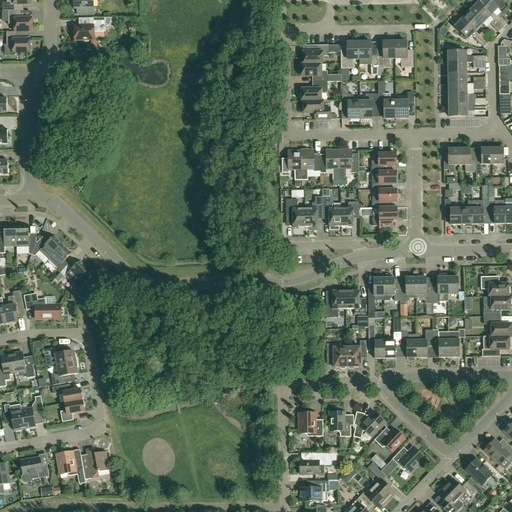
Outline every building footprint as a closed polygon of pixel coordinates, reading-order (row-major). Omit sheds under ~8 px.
[(6,0),(7,3),(3,3),(3,12),(8,12),(20,12),(20,5),(31,5),(31,0),(6,0)] [(74,0),(74,9),(77,9),(77,15),(94,15),(93,0),(74,0)] [(493,0),(492,2),(489,0),(481,0),(477,4),(490,16),(494,20),(503,29),(507,24),(498,16),(497,17),(493,13),(497,9),(499,10),(502,10),(504,8),(504,5),(503,3),(500,0),(493,0)] [(477,4),(470,12),(483,24),(490,16),(477,4)] [(6,32),(32,32),(31,19),(20,19),(20,12),(8,12),(8,24),(15,24),(15,32),(6,32)] [(462,19),(475,32),(483,24),(470,12),(462,19)] [(111,18),(105,18),(89,19),(90,27),(75,27),(75,41),(94,41),(94,32),(106,32),(106,26),(112,26),(111,18)] [(479,36),(475,32),(462,19),(455,27),(462,34),(461,35),(461,37),(464,40),(466,40),(467,39),(468,40),(472,35),(476,39),(479,36)] [(503,29),(494,20),(490,25),(499,33),(503,29)] [(483,31),(479,36),(488,44),(492,40),(483,31)] [(32,32),(6,32),(6,45),(13,45),(13,53),(30,53),(30,40),(19,40),(19,32),(32,32)] [(488,44),(479,36),(476,39),(475,40),(484,48),(488,44)] [(360,43),(359,43),(359,60),(365,60),(365,65),(371,65),(371,76),(377,76),(377,69),(377,56),(371,56),(371,43),(370,43),(370,41),(360,41),(360,43)] [(407,42),(395,43),(395,59),(401,59),(401,68),(413,68),(413,56),(407,56),(407,42)] [(359,60),(359,43),(347,43),(347,57),(341,57),(341,69),(353,69),(353,60),(359,60)] [(395,59),(395,43),(383,43),(383,56),(377,56),(377,69),(389,68),(389,59),(395,59)] [(329,57),(329,46),(317,46),(317,52),(303,52),(303,64),(301,64),(301,65),(322,64),(322,57),(329,57)] [(473,58),(466,58),(466,52),(448,52),(448,63),(466,63),(473,63),(485,63),(485,57),(473,57),(473,58)] [(466,63),(448,63),(448,74),(466,74),(466,63)] [(315,83),(328,83),(327,72),(320,72),(320,65),(322,65),(322,64),(301,65),(302,77),(315,77),(315,83)] [(466,74),(448,74),(449,85),(467,85),(466,74)] [(302,102),(323,101),(321,101),(321,94),(328,94),(328,83),(315,83),(315,89),(302,89),(302,102)] [(467,85),(449,85),(449,96),(467,95),(467,85)] [(378,95),(378,107),(384,107),(384,120),(396,119),(396,101),(390,102),(390,94),(378,95)] [(408,101),(396,101),(396,119),(408,119),(408,115),(414,115),(414,94),(408,94),(408,101)] [(348,120),(360,120),(360,102),(353,102),(353,96),(352,95),(342,95),(342,107),(348,107),(348,120)] [(365,102),(360,102),(360,120),(372,120),(372,107),(378,107),(378,95),(365,95),(365,102)] [(474,95),(467,95),(449,96),(449,106),(467,106),(474,106),(474,100),(474,95)] [(315,120),(318,120),(330,120),(330,109),(323,109),(323,101),(302,102),(304,102),(304,114),(315,114),(315,120)] [(500,115),(511,115),(511,105),(500,105),(500,115)] [(449,106),(449,118),(467,117),(467,106),(449,106)] [(444,159),(444,171),(449,170),(449,173),(455,173),(455,166),(460,166),(459,149),(448,150),(448,159),(444,159)] [(459,149),(460,166),(465,166),(465,173),(476,173),(476,161),(471,161),(470,149),(459,149)] [(476,161),(476,173),(476,176),(482,176),(482,169),(487,169),(487,165),(493,165),(492,149),(481,149),(481,161),(476,161)] [(492,149),(493,165),(504,165),(503,149),(492,149)] [(301,152),(301,181),(308,181),(308,170),(314,170),(314,172),(320,172),(320,174),(320,168),(320,155),(314,155),(314,152),(309,152),(309,150),(301,150),(301,152)] [(339,180),(339,151),(326,152),(326,168),(320,168),(320,174),(327,174),(327,170),(333,170),(333,180),(339,180)] [(358,173),(358,167),(352,167),(352,151),(339,151),(339,180),(346,180),(346,169),(352,169),(352,173),(358,173)] [(301,181),(301,152),(288,152),(288,159),(282,159),(282,173),(289,173),(289,170),(295,170),(295,181),(301,181)] [(379,173),(383,173),(383,167),(396,167),(396,154),(378,155),(378,161),(372,162),(372,173),(379,173)] [(0,175),(8,175),(8,161),(0,160),(0,175)] [(384,191),(383,185),(397,185),(396,172),(383,173),(379,173),(372,173),(372,191),(379,191),(384,191)] [(397,203),(397,190),(384,191),(379,191),(379,197),(372,198),(372,209),(379,209),(384,209),(384,203),(397,203)] [(317,218),(323,218),(323,197),(315,197),(315,204),(312,204),(312,210),(305,210),(305,228),(309,228),(309,231),(317,231),(317,218)] [(341,203),(334,203),(333,201),(332,200),(331,198),(329,197),(323,197),(323,218),(329,218),(329,231),(337,231),(337,228),(341,227),(341,209),(341,203)] [(293,228),(305,228),(305,210),(298,210),(297,200),(286,200),(286,216),(293,215),(293,228)] [(462,225),(461,209),(450,209),(450,200),(445,200),(445,215),(450,214),(450,226),(462,225)] [(483,209),(472,209),(472,225),(483,225),(483,213),(489,213),(488,201),(482,201),(483,209)] [(494,201),(488,201),(489,213),(494,213),(494,225),(505,225),(505,208),(505,201),(494,201)] [(468,209),(461,209),(462,225),(465,225),(465,227),(472,227),(472,225),(472,209),(472,202),(468,202),(468,209)] [(341,209),(341,227),(353,227),(353,217),(359,217),(359,203),(348,203),(348,209),(341,209)] [(393,208),(384,209),(379,209),(379,215),(373,216),(373,227),(380,227),(380,229),(393,228),(393,221),(397,221),(397,208),(393,208)] [(17,247),(16,227),(4,227),(4,245),(0,245),(0,254),(5,254),(5,247),(17,247)] [(29,254),(32,255),(36,245),(29,245),(29,227),(16,227),(17,247),(29,247),(29,254)] [(35,256),(40,251),(40,252),(40,251),(49,260),(62,245),(54,237),(41,250),(36,245),(32,255),(35,256)] [(68,265),(64,262),(71,254),(62,245),(49,260),(57,268),(56,270),(60,274),(68,265)] [(64,278),(65,277),(66,277),(75,285),(88,271),(79,262),(72,270),(68,265),(60,274),(64,278)] [(425,301),(425,304),(432,304),(432,291),(427,291),(426,278),(425,278),(425,275),(418,276),(418,278),(416,278),(416,299),(419,299),(422,301),(425,301)] [(448,278),(446,278),(446,275),(439,275),(439,278),(437,278),(438,291),(432,291),(432,304),(440,304),(440,302),(448,302),(448,295),(448,278)] [(384,279),(384,302),(390,302),(393,296),(394,296),(395,302),(400,301),(400,305),(400,292),(395,292),(394,279),(393,279),(392,276),(387,276),(386,279),(384,279)] [(459,293),(458,277),(448,278),(448,295),(458,295),(458,301),(464,301),(464,293),(459,293)] [(489,290),(489,297),(510,297),(508,297),(508,284),(489,285),(489,277),(481,278),(481,290),(489,290)] [(416,299),(416,278),(405,278),(406,292),(400,292),(400,305),(407,305),(407,299),(416,299)] [(375,319),(375,301),(384,301),(384,302),(384,279),(373,279),(374,299),(368,299),(369,319),(375,319)] [(9,307),(4,308),(6,324),(18,322),(16,309),(24,307),(21,291),(13,293),(14,297),(8,298),(9,307)] [(346,310),(346,292),(333,292),(333,302),(326,302),(326,319),(338,318),(338,310),(346,310)] [(359,292),(346,292),(346,310),(354,310),(354,315),(366,315),(366,301),(359,302),(359,292)] [(31,295),(24,296),(27,311),(33,310),(35,310),(35,320),(61,319),(61,316),(62,316),(63,314),(63,311),(62,309),(61,309),(61,305),(46,306),(46,304),(45,299),(38,300),(37,298),(32,299),(31,295)] [(489,298),(491,298),(491,305),(483,305),(483,318),(498,317),(498,310),(510,310),(510,297),(489,297),(489,298)] [(490,337),(511,337),(511,324),(498,324),(498,317),(483,318),(484,325),(491,325),(492,337),(490,337)] [(427,346),(433,345),(433,331),(432,331),(432,328),(431,327),(427,327),(425,329),(425,331),(425,341),(420,341),(420,335),(417,335),(417,359),(428,359),(427,346)] [(449,341),(449,358),(460,358),(459,338),(465,338),(465,330),(459,330),(459,334),(456,333),(452,333),(449,334),(449,341)] [(449,341),(449,334),(438,334),(438,331),(433,331),(433,345),(438,345),(439,358),(449,358),(449,341)] [(385,342),(385,359),(396,359),(395,346),(401,346),(401,333),(393,333),(394,341),(385,342)] [(401,333),(401,346),(406,346),(407,359),(417,359),(417,335),(408,335),(408,333),(401,333)] [(482,358),(497,357),(497,350),(509,350),(509,337),(511,337),(490,337),(483,338),(484,350),(482,350),(482,358)] [(360,348),(347,348),(347,368),(360,368),(360,357),(367,357),(366,342),(360,342),(360,348)] [(385,359),(385,342),(374,342),(375,359),(385,359)] [(347,368),(347,348),(333,348),(333,345),(327,345),(327,357),(333,357),(334,368),(347,368)] [(49,368),(57,366),(78,363),(77,359),(75,357),(74,352),(57,355),(56,348),(44,350),(46,366),(49,368)] [(12,355),(15,374),(20,373),(24,378),(27,378),(27,379),(35,378),(33,366),(25,367),(23,353),(12,355)] [(15,374),(12,355),(1,357),(3,373),(0,373),(0,387),(6,387),(6,382),(11,381),(10,375),(15,374)] [(78,363),(57,366),(58,373),(53,374),(52,376),(53,386),(66,384),(64,377),(78,374),(77,369),(78,367),(78,363)] [(63,393),(65,404),(82,401),(83,399),(83,395),(81,394),(80,389),(68,392),(67,385),(52,388),(53,395),(63,393)] [(43,411),(41,397),(35,398),(37,412),(43,411)] [(82,401),(65,404),(66,410),(65,412),(61,412),(62,423),(73,421),(72,415),(84,412),(84,408),(85,407),(84,403),(83,401),(82,401)] [(14,431),(25,429),(22,410),(21,406),(10,408),(9,405),(4,406),(5,413),(11,412),(14,431)] [(33,408),(22,410),(25,429),(36,427),(33,408)] [(340,438),(351,438),(350,427),(344,427),(344,413),(330,414),(331,432),(338,432),(340,434),(340,438)] [(355,429),(353,437),(361,439),(363,432),(366,432),(371,437),(385,422),(375,413),(369,419),(364,418),(365,415),(357,413),(353,428),(355,429)] [(306,436),(308,436),(308,437),(323,437),(323,424),(317,424),(316,422),(315,414),(299,414),(299,434),(306,434),(306,436)] [(511,422),(503,432),(511,440),(511,422)] [(379,436),(374,441),(382,448),(383,448),(387,447),(392,452),(405,439),(394,430),(384,440),(379,436)] [(511,463),(511,448),(510,446),(505,451),(495,441),(485,451),(500,465),(506,459),(511,464),(511,463)] [(402,450),(392,460),(403,470),(405,470),(406,469),(410,473),(424,458),(413,448),(408,454),(405,454),(402,450)] [(86,450),(90,471),(84,472),(84,474),(85,480),(99,478),(98,473),(110,471),(106,452),(95,454),(94,449),(86,450)] [(84,472),(82,461),(76,462),(74,461),(73,452),(57,455),(60,475),(67,474),(67,476),(69,477),(78,475),(80,485),(86,484),(85,480),(84,474),(84,472)] [(331,454),(312,454),(312,461),(300,461),(300,475),(319,475),(319,466),(331,466),(331,454)] [(21,462),(23,475),(22,477),(22,480),(23,481),(25,483),(28,483),(29,482),(30,480),(49,477),(47,465),(41,466),(40,458),(21,462)] [(498,482),(502,477),(492,467),(488,471),(476,460),(466,471),(482,486),(492,476),(498,482)] [(0,465),(0,493),(3,493),(2,485),(10,484),(6,464),(0,465)] [(380,480),(373,487),(387,501),(392,497),(395,494),(390,488),(393,484),(383,474),(379,478),(380,480)] [(445,487),(459,500),(462,503),(469,496),(471,497),(476,492),(466,483),(461,488),(453,479),(445,487)] [(329,493),(329,481),(313,482),(313,489),(300,489),(301,502),(327,502),(327,493),(329,493)] [(360,498),(371,508),(374,504),(380,510),(383,506),(387,501),(373,487),(365,495),(364,493),(360,498)] [(459,500),(445,487),(438,495),(447,503),(442,508),(445,511),(456,511),(452,507),(459,500)] [(358,503),(350,511),(366,511),(367,511),(371,508),(360,498),(356,502),(358,503)]
